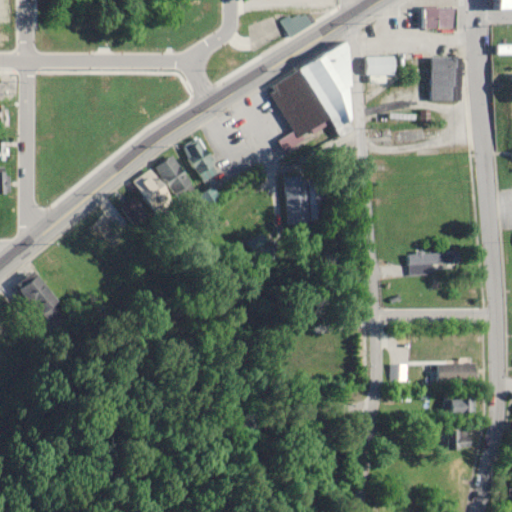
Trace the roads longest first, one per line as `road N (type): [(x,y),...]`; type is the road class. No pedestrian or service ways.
road 1 (residential): [(476,511),(498,381),(477,0)]
road 2 (residential): [(351,15),(374,324),(372,403),(354,511)]
road 3 (secondary): [(0,267),(171,132),(377,0)]
road 4 (residential): [(60,511),(111,472),(175,444),(372,403)]
road 5 (residential): [(29,243),(24,0)]
road 6 (residential): [(229,63),(0,61)]
